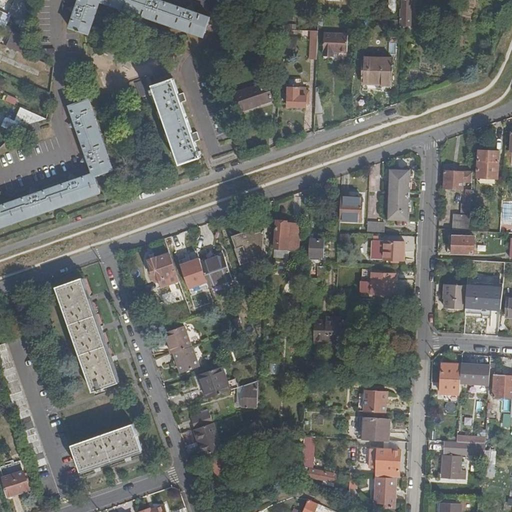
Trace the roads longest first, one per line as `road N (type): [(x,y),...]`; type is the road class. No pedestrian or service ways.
road 1 (residential): [(396,115),(0,251)]
road 2 (residential): [(105,250),(431,136)]
road 3 (residential): [(105,250),(181,470)]
road 4 (residential): [(431,136),(424,342)]
road 5 (residential): [(416,511),(424,342)]
road 6 (residential): [(61,511),(181,470)]
